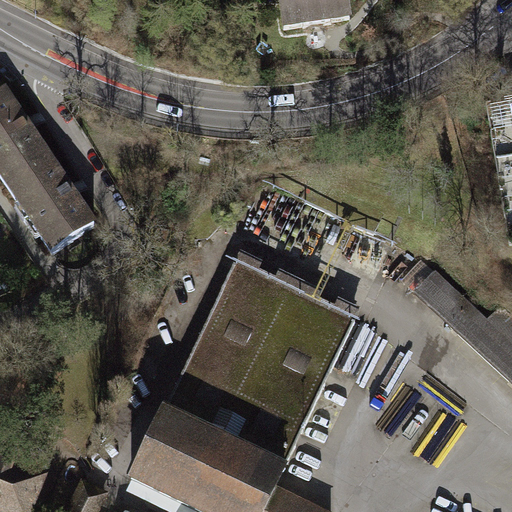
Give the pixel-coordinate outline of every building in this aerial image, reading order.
[(287,0),(291,44),(372,37),(368,0),(287,0)] [(98,229),(6,91),(0,95),(0,174),(56,257),(98,229)] [(311,156),(288,205),(377,246),(400,197),(311,156)] [(133,486),(189,511),(341,511),(283,485),(293,465),(360,322),(241,258),(133,486)] [(511,316),(445,258),(414,293),(511,377),(511,316)] [(406,384),(380,425),(396,435),(422,395),(406,384)] [(0,455),(0,511),(43,511),(57,478),(0,455)]
